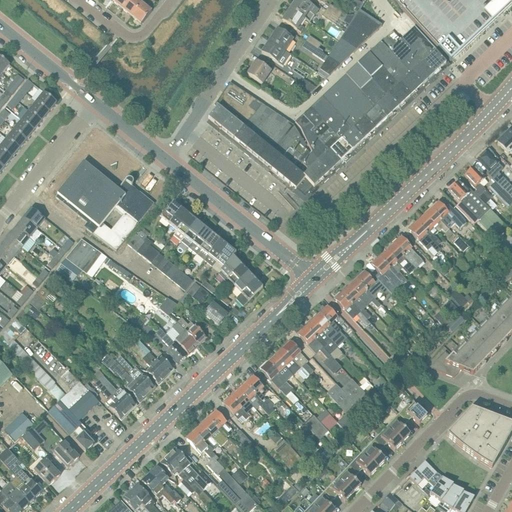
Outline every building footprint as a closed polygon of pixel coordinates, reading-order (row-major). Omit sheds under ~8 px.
[(130,0),(114,0),(113,2),(122,10),(130,0)] [(135,0),(130,0),(122,10),(132,17),(142,5),(135,0)] [(296,0),(290,10),(304,19),(310,23),(317,11),(300,0),(296,0)] [(511,0),(392,0),(450,62),(511,3),(511,0)] [(350,4),(359,10),(363,5),(359,2),(352,1),(350,4)] [(151,12),(142,5),(132,17),(141,25),(151,12)] [(326,11),(339,19),(349,26),(355,17),(353,16),(347,16),(330,5),(326,11)] [(304,19),(290,10),(282,22),(300,34),(303,29),(299,26),(304,19)] [(349,26),(339,19),(326,11),(322,17),(345,32),(349,26)] [(361,46),(381,27),(359,11),(355,17),(349,26),(345,32),(343,34),(361,46)] [(411,30),(400,40),(434,76),(445,65),(442,62),(445,59),(414,27),(411,30)] [(277,30),(269,42),(285,52),(293,41),(277,30)] [(386,38),(381,43),(388,51),(415,80),(422,87),(434,76),(400,40),(392,32),(386,38)] [(343,34),(328,58),(340,66),(361,46),(343,34)] [(309,36),(305,42),(318,51),(322,45),(309,36)] [(269,42),(261,53),(277,64),(283,68),(290,56),(285,52),(269,42)] [(381,43),(369,54),(404,91),(410,98),(422,87),(415,80),(388,51),(381,43)] [(325,63),(328,58),(318,51),(315,50),(312,55),(325,63)] [(369,54),(357,65),(392,102),(399,109),(410,98),(404,91),(369,54)] [(0,73),(2,75),(9,66),(0,58),(0,73)] [(329,76),(340,66),(328,58),(325,63),(320,70),(329,76)] [(262,85),(270,73),(255,62),(247,75),(262,85)] [(357,65),(345,75),(351,82),(360,91),(374,107),(380,113),(387,120),(399,109),(392,102),(357,65)] [(275,78),(284,81),(286,74),(277,71),(275,78)] [(342,79),(334,86),(346,99),(363,117),(369,124),(375,131),(387,120),(380,113),(374,107),(360,91),(351,82),(345,75),(342,79)] [(23,81),(18,76),(12,83),(18,88),(23,81)] [(28,80),(22,88),(27,92),(33,85),(28,80)] [(303,80),(300,85),(311,93),(316,89),(303,80)] [(311,93),(300,85),(294,82),(291,87),(306,97),(311,93)] [(18,88),(12,83),(6,91),(12,95),(18,88)] [(211,117),(209,121),(211,123),(221,130),(227,123),(249,96),(229,84),(214,106),(218,109),(215,113),(211,117)] [(326,94),(322,97),(328,103),(335,112),(351,128),(357,135),(364,142),(375,131),(369,124),(363,117),(346,99),(334,86),(326,94)] [(24,96),(18,92),(13,99),(18,104),(24,96)] [(44,93),(36,103),(49,113),(56,103),(44,93)] [(0,104),(3,106),(8,99),(3,95),(0,98),(0,104)] [(227,123),(221,130),(233,140),(239,133),(262,105),(249,96),(227,123)] [(322,97),(310,108),(335,135),(345,146),(352,153),(364,142),(357,135),(351,128),(335,112),(328,103),(322,97)] [(18,104),(13,99),(7,106),(12,111),(18,104)] [(49,113),(36,103),(29,112),(41,122),(49,113)] [(239,133),(233,140),(246,150),(251,143),(275,114),(262,105),(239,133)] [(302,115),(298,119),(340,164),(352,153),(345,146),(335,135),(310,108),(302,115)] [(0,114),(0,119),(3,122),(9,115),(4,110),(0,114)] [(29,112),(21,121),(34,131),(41,122),(29,112)] [(251,143),(246,150),(258,160),(264,153),(288,123),(275,114),(251,143)] [(298,119),(295,123),(300,129),(311,150),(311,151),(312,153),(316,161),(322,168),(328,175),(340,164),(298,119)] [(34,131),(21,121),(14,131),(26,141),(34,131)] [(264,153),(258,160),(271,170),(276,163),(282,156),(290,147),(295,140),(298,136),(299,135),(293,126),(292,125),(288,123),(264,153)] [(14,131),(6,140),(19,150),(26,141),(14,131)] [(511,135),(509,133),(497,145),(508,156),(511,151),(511,135)] [(73,168),(50,196),(78,218),(100,190),(136,219),(146,207),(152,212),(160,203),(154,198),(159,192),(121,161),(126,154),(96,134),(81,158),(73,168)] [(290,147),(282,156),(294,166),(303,173),(304,172),(308,169),(301,163),(309,153),(309,151),(305,149),(301,146),(303,143),(299,135),(298,136),(295,140),(290,147)] [(19,150),(6,140),(0,147),(0,150),(11,159),(19,150)] [(489,149),(477,160),(488,172),(485,175),(491,180),(491,181),(493,184),(494,183),(511,202),(511,187),(498,173),(499,171),(502,169),(496,162),(498,161),(491,154),(492,153),(489,149)] [(0,150),(0,165),(4,168),(11,159),(0,150)] [(276,163),(271,170),(283,180),(289,173),(294,166),(282,156),(276,163)] [(301,183),(295,190),(296,191),(303,197),(304,197),(313,189),(317,185),(328,175),(322,168),(316,161),(308,169),(304,172),(306,174),(304,176),(305,178),(304,179),(301,183)] [(289,173),(283,180),(295,190),(301,183),(305,178),(304,176),(306,174),(304,172),(303,173),(294,166),(289,173)] [(474,168),(465,176),(471,183),(470,184),(478,193),(476,196),(490,210),(494,205),(490,201),(493,198),(480,184),(485,179),(474,168)] [(460,181),(449,191),(460,203),(456,207),(474,226),(478,222),(492,236),(498,231),(501,234),(506,228),(507,228),(490,210),(476,196),(461,180),(460,181)] [(507,209),(511,204),(511,202),(494,183),(493,184),(488,189),(507,209)] [(166,208),(159,217),(169,225),(181,210),(173,204),(168,210),(166,208)] [(434,206),(429,210),(448,230),(455,224),(460,230),(466,224),(448,206),(444,210),(438,204),(435,207),(434,206)] [(37,230),(45,221),(31,209),(23,219),(37,230)] [(181,210),(169,225),(177,232),(189,217),(181,210)] [(426,216),(423,218),(433,228),(437,225),(445,233),(448,230),(429,210),(425,214),(426,216)] [(177,232),(173,236),(181,243),(197,223),(189,217),(177,232)] [(419,219),(415,223),(434,244),(438,241),(429,232),(433,228),(423,218),(421,221),(419,219)] [(29,240),(37,230),(23,219),(16,228),(29,240)] [(197,223),(181,243),(189,249),(204,229),(197,223)] [(412,229),(409,232),(427,251),(427,250),(431,247),(437,254),(441,251),(440,250),(438,248),(434,244),(415,223),(411,228),(412,229)] [(16,228),(8,238),(22,249),(29,240),(16,228)] [(189,249),(188,250),(195,256),(200,250),(212,235),(204,229),(189,249)] [(135,235),(127,245),(132,249),(140,239),(135,235)] [(212,235),(200,250),(208,257),(220,242),(212,235)] [(14,258),(22,249),(8,238),(1,247),(14,258)] [(153,245),(146,238),(143,242),(145,243),(149,247),(151,248),(153,245)] [(453,243),(460,251),(466,246),(458,238),(453,243)] [(132,249),(137,253),(145,243),(143,242),(140,239),(132,249)] [(397,240),(392,245),(416,269),(423,263),(401,239),(398,242),(397,240)] [(73,244),(69,240),(63,247),(67,251),(73,244)] [(76,247),(65,260),(92,279),(93,278),(106,259),(107,258),(81,241),(79,243),(76,247)] [(158,254),(164,248),(159,244),(156,241),(153,245),(151,248),(154,251),(158,254)] [(208,257),(204,261),(212,268),(216,263),(228,248),(220,242),(208,257)] [(145,243),(137,253),(141,257),(149,247),(145,243)] [(389,250),(386,253),(396,263),(402,270),(408,276),(416,269),(392,245),(388,249),(389,250)] [(1,247),(0,247),(0,262),(7,268),(14,258),(1,247)] [(151,248),(149,247),(141,257),(146,261),(154,251),(151,248)] [(228,248),(216,263),(223,269),(236,254),(228,248)] [(151,265),(159,255),(158,254),(154,251),(146,261),(151,265)] [(58,262),(64,256),(59,252),(53,259),(58,262)] [(382,254),(378,258),(397,279),(399,282),(401,286),(402,285),(406,281),(398,273),(402,270),(396,263),(386,253),(384,255),(382,254)] [(220,274),(219,275),(225,282),(227,280),(241,267),(233,258),(236,254),(223,269),(220,273),(220,274)] [(151,265),(156,269),(164,259),(159,255),(151,265)] [(375,264),(372,267),(379,274),(375,277),(378,281),(379,282),(388,292),(390,294),(391,295),(396,291),(396,290),(401,286),(399,282),(397,279),(378,258),(373,262),(375,264)] [(58,262),(53,259),(48,266),(52,270),(58,262)] [(164,259),(156,269),(161,272),(169,262),(164,259)] [(56,271),(72,284),(73,283),(81,272),(65,260),(56,271)] [(111,261),(109,266),(130,279),(133,276),(111,261)] [(169,262),(161,272),(165,276),(173,266),(169,262)] [(511,277),(511,266),(508,263),(494,276),(503,286),(511,277)] [(165,276),(170,280),(178,270),(173,266),(165,276)] [(241,267),(227,280),(234,288),(248,274),(241,267)] [(43,281),(48,274),(44,270),(38,277),(43,281)] [(178,270),(170,280),(175,284),(183,274),(178,270)] [(183,274),(175,284),(180,288),(188,278),(183,274)] [(248,274),(234,288),(241,295),(255,281),(248,274)] [(360,275),(355,279),(375,300),(377,298),(375,296),(380,291),(384,296),(388,292),(379,282),(378,281),(374,284),(364,274),(361,277),(360,275)] [(43,281),(38,277),(32,284),(37,288),(43,281)] [(180,288),(185,292),(193,282),(188,278),(180,288)] [(352,285),(349,288),(367,307),(372,303),(378,309),(381,307),(375,300),(355,279),(351,284),(352,285)] [(239,297),(236,300),(243,307),(248,302),(262,289),(255,281),(241,295),(239,297)] [(204,282),(201,285),(207,290),(210,286),(204,282)] [(195,283),(179,303),(182,306),(190,297),(200,305),(208,294),(195,283)] [(210,286),(207,290),(212,294),(215,291),(210,286)] [(36,295),(44,302),(51,293),(43,287),(36,295)] [(345,289),(341,293),(365,319),(367,321),(370,318),(363,310),(367,307),(349,288),(347,290),(345,289)] [(27,299),(33,293),(29,289),(23,296),(27,299)] [(455,290),(450,295),(455,301),(452,304),(459,311),(468,303),(464,299),(456,290),(455,290)] [(335,301),(335,302),(352,321),(353,320),(357,317),(363,324),(367,321),(365,319),(341,293),(337,297),(338,299),(335,301)] [(219,294),(216,298),(222,302),(225,298),(219,294)] [(30,303),(40,311),(46,303),(44,302),(36,295),(30,303)] [(21,307),(27,299),(23,296),(17,303),(21,307)] [(230,303),(225,298),(222,302),(227,307),(230,303)] [(177,306),(167,299),(159,309),(168,316),(177,306)] [(453,356),(451,358),(445,353),(429,369),(453,378),(461,371),(473,375),(490,357),(491,359),(496,354),(495,352),(511,336),(511,337),(511,299),(455,359),(453,356)] [(449,320),(458,311),(449,302),(440,310),(449,320)] [(218,327),(227,316),(213,305),(204,316),(218,327)] [(12,318),(18,311),(13,307),(7,315),(12,318)] [(234,308),(232,311),(231,312),(236,317),(239,313),(234,308)] [(333,323),(337,319),(327,309),(324,312),(323,310),(318,314),(344,342),(347,340),(340,332),(341,332),(333,323)] [(344,342),(318,314),(314,318),(315,320),(312,323),(337,349),(344,342)] [(459,315),(447,326),(453,332),(465,322),(459,315)] [(443,316),(437,321),(444,327),(449,323),(443,316)] [(9,321),(5,318),(0,323),(0,325),(3,328),(9,321)] [(182,319),(176,324),(179,326),(198,346),(201,343),(203,343),(204,342),(204,340),(205,339),(201,334),(205,331),(197,326),(195,327),(191,323),(188,326),(182,319)] [(172,328),(165,335),(166,336),(173,343),(175,341),(188,355),(198,346),(179,326),(176,324),(176,323),(172,328)] [(308,324),(304,328),(329,355),(330,355),(337,349),(312,323),(310,325),(308,324)] [(332,357),(329,355),(304,328),(299,332),(301,333),(298,336),(313,353),(317,349),(328,361),(332,357)] [(167,354),(178,365),(186,357),(166,336),(162,341),(170,350),(167,354)] [(8,347),(12,352),(19,347),(15,342),(8,347)] [(139,342),(135,346),(139,349),(158,370),(158,369),(162,373),(160,374),(164,378),(165,378),(165,377),(169,374),(170,375),(174,371),(161,358),(158,362),(157,362),(149,354),(150,353),(139,342)] [(430,343),(423,350),(428,355),(435,348),(430,343)] [(286,345),(281,349),(300,370),(302,368),(309,376),(310,375),(313,373),(306,365),(308,363),(290,344),(287,346),(286,345)] [(135,346),(132,349),(135,352),(150,369),(146,373),(150,377),(158,386),(162,382),(161,381),(164,378),(160,374),(162,373),(158,369),(158,370),(139,349),(135,346)] [(278,355),(275,357),(285,368),(293,376),(297,373),(298,374),(304,380),(304,381),(309,376),(302,368),(300,370),(281,349),(277,353),(278,355)] [(415,349),(411,353),(419,361),(423,357),(415,349)] [(402,373),(407,368),(393,354),(388,359),(402,373)] [(109,356),(102,364),(111,371),(114,375),(116,374),(122,380),(123,379),(128,384),(125,388),(128,391),(140,403),(143,400),(142,399),(145,396),(141,392),(143,391),(140,387),(139,388),(127,375),(124,371),(118,365),(116,362),(109,356)] [(116,362),(118,365),(124,371),(127,375),(139,388),(140,387),(143,391),(141,392),(145,396),(146,395),(150,391),(151,393),(155,389),(146,380),(143,376),(140,379),(120,357),(116,362)] [(271,359),(267,363),(286,383),(291,388),(294,385),(289,380),(281,371),(285,368),(275,357),(273,360),(271,359)] [(416,366),(410,359),(406,362),(413,369),(416,366)] [(0,388),(12,377),(0,363),(0,388)] [(264,368),(261,371),(279,390),(280,392),(280,391),(286,397),(290,393),(291,392),(293,390),(292,390),(291,388),(286,383),(267,363),(262,367),(264,368)] [(66,396),(60,402),(79,422),(95,406),(98,403),(93,397),(90,394),(89,393),(68,371),(61,378),(73,390),(67,395),(66,396)] [(103,377),(98,382),(103,387),(108,392),(120,406),(121,405),(125,408),(123,410),(127,414),(127,413),(128,413),(131,409),(132,410),(136,407),(119,388),(116,391),(103,377)] [(394,391),(381,378),(373,386),(386,399),(394,391)] [(249,380),(244,384),(269,411),(272,409),(274,407),(269,401),(268,403),(263,397),(268,393),(263,387),(262,388),(261,387),(255,381),(253,379),(250,381),(249,380)] [(353,381),(341,390),(354,405),(365,396),(365,395),(357,385),(353,381)] [(98,382),(95,385),(105,396),(109,400),(105,404),(121,421),(125,418),(124,416),(127,414),(123,410),(125,408),(121,405),(120,406),(108,392),(103,387),(98,382)] [(241,390),(238,392),(248,402),(253,408),(256,411),(260,407),(261,409),(268,417),(271,414),(274,411),(272,409),(269,411),(244,384),(240,388),(241,390)] [(336,403),(346,414),(354,405),(341,390),(337,385),(327,394),(333,400),(336,403)] [(234,393),(230,398),(249,418),(247,415),(249,414),(248,413),(253,408),(248,402),(238,392),(236,395),(234,393)] [(376,409),(365,396),(354,405),(366,420),(376,409)] [(380,396),(375,400),(379,406),(384,401),(380,396)] [(227,403),(224,406),(233,416),(238,421),(242,417),(246,421),(249,418),(230,398),(225,402),(227,403)] [(60,402),(48,414),(69,436),(74,432),(79,437),(74,441),(85,453),(87,452),(88,452),(90,450),(90,449),(94,444),(88,438),(92,435),(79,422),(60,402)] [(419,426),(421,423),(421,424),(428,417),(423,411),(422,413),(413,405),(411,407),(408,404),(398,415),(407,424),(412,419),(419,426)] [(366,420),(354,405),(346,414),(358,428),(366,420)] [(455,443),(462,449),(473,457),(480,462),(487,467),(492,469),(511,432),(511,425),(472,410),(447,436),(449,438),(455,443)] [(211,415),(207,419),(226,439),(230,436),(221,427),(225,424),(216,413),(213,416),(211,415)] [(329,414),(320,423),(327,432),(337,424),(336,423),(329,414)] [(346,414),(336,423),(337,424),(350,437),(358,428),(346,414)] [(32,426),(22,415),(13,423),(16,427),(7,436),(14,443),(32,426)] [(407,424),(398,415),(386,428),(402,443),(410,435),(402,428),(407,424)] [(328,432),(327,432),(320,423),(315,418),(306,426),(319,440),(328,432)] [(204,424),(201,427),(211,437),(219,446),(221,448),(228,441),(226,439),(207,419),(203,423),(204,424)] [(197,428),(193,432),(212,453),(219,446),(211,437),(201,427),(198,430),(197,428)] [(394,452),(401,445),(401,444),(402,443),(386,428),(373,441),(382,449),(387,445),(394,452)] [(32,429),(27,433),(39,447),(44,442),(32,429)] [(235,436),(242,443),(240,445),(250,456),(257,449),(240,431),(235,436)] [(190,438),(187,441),(200,455),(204,452),(212,461),(216,457),(212,453),(193,432),(188,436),(190,438)] [(27,433),(21,438),(34,452),(39,447),(27,433)] [(320,440),(319,440),(326,448),(330,444),(324,437),(320,440)] [(382,449),(373,441),(361,453),(377,469),(385,461),(378,454),(382,449)] [(284,442),(277,448),(273,452),(290,470),(301,460),(284,442)] [(67,470),(79,459),(64,444),(53,454),(67,470)] [(176,464),(194,483),(195,482),(203,491),(210,484),(201,474),(198,476),(189,467),(194,463),(182,450),(179,453),(176,450),(172,453),(173,454),(171,456),(174,460),(172,461),(176,465),(176,464)] [(250,456),(248,457),(254,464),(263,456),(257,450),(250,456)] [(326,450),(319,457),(325,462),(331,456),(326,450)] [(370,478),(377,469),(361,453),(348,466),(357,475),(362,470),(370,478)] [(12,455),(3,465),(14,476),(16,478),(28,492),(29,491),(32,494),(31,496),(35,500),(38,497),(40,497),(42,495),(42,494),(42,493),(21,471),(18,468),(21,465),(20,463),(12,455)] [(174,460),(171,456),(165,461),(164,460),(160,464),(163,466),(173,476),(176,473),(177,474),(177,475),(184,483),(185,482),(190,487),(190,488),(198,497),(202,493),(194,483),(176,464),(176,465),(172,461),(174,460)] [(212,461),(206,466),(222,482),(217,487),(240,511),(250,511),(257,506),(260,503),(254,497),(251,500),(216,462),(218,459),(217,458),(216,457),(212,461)] [(60,476),(45,461),(34,472),(48,487),(60,476)] [(417,487),(424,479),(434,489),(442,479),(443,479),(434,472),(425,463),(409,479),(417,487)] [(357,475),(348,466),(336,479),(353,495),(360,487),(353,480),(357,475)] [(154,469),(148,474),(150,475),(151,475),(153,478),(152,480),(156,484),(156,483),(160,487),(174,502),(176,504),(182,500),(174,491),(172,493),(164,484),(168,480),(157,469),(155,470),(154,469)] [(239,470),(231,477),(239,486),(247,479),(239,470)] [(150,475),(148,474),(142,480),(144,481),(142,483),(153,494),(158,500),(162,496),(170,505),(174,502),(160,487),(156,483),(156,484),(152,480),(153,478),(151,475),(150,475)] [(10,484),(9,485),(10,485),(17,493),(29,505),(30,505),(31,505),(33,503),(33,502),(35,500),(31,496),(32,494),(29,491),(28,492),(16,478),(14,480),(10,484)] [(336,479),(324,492),(333,501),(337,496),(345,503),(353,495),(336,479)] [(434,489),(429,495),(441,504),(441,503),(453,486),(443,479),(442,479),(434,489)] [(267,491),(272,487),(266,480),(261,485),(267,491)] [(189,497),(193,494),(181,483),(178,487),(189,497)] [(10,485),(1,493),(13,506),(14,505),(17,509),(16,510),(18,511),(22,511),(24,511),(25,511),(27,509),(27,507),(28,507),(29,505),(17,493),(10,485)] [(441,504),(437,509),(441,511),(451,511),(463,493),(453,486),(441,503),(441,504)] [(135,487),(129,492),(130,494),(131,493),(133,496),(133,499),(136,502),(138,501),(141,505),(147,511),(157,511),(153,506),(155,504),(149,498),(138,487),(136,488),(135,487)] [(18,511),(16,510),(17,509),(14,505),(13,506),(0,492),(0,506),(2,509),(3,509),(5,511),(18,511)] [(125,499),(123,501),(133,511),(134,511),(138,509),(141,511),(147,511),(141,505),(138,501),(136,502),(133,499),(133,496),(131,493),(130,494),(129,492),(123,498),(125,499)] [(333,501),(324,492),(311,505),(318,511),(334,511),(328,506),(333,501)] [(463,493),(451,511),(466,511),(474,499),(463,493)] [(390,495),(381,504),(390,511),(392,510),(395,506),(398,503),(395,500),(390,495)] [(280,510),(284,506),(278,500),(274,505),(280,510)] [(130,511),(121,502),(113,510),(114,511),(130,511)]
